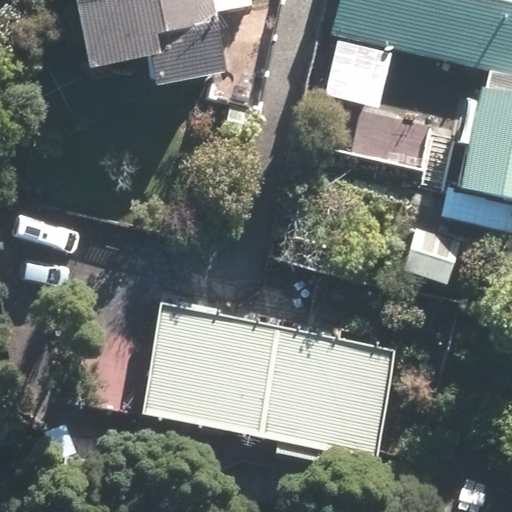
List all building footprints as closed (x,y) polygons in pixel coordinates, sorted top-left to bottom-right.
[(229,0),(78,0),(91,55),(155,41),(163,76),(243,59),(229,0)] [(511,0),(336,0),(330,28),(485,65),(457,180),(511,193),(511,0)] [(405,221),(393,267),(457,283),(468,237),(405,221)] [(388,355),(160,309),(141,404),(369,450),(388,355)] [(140,345),(86,340),(80,400),(134,405),(140,345)]
